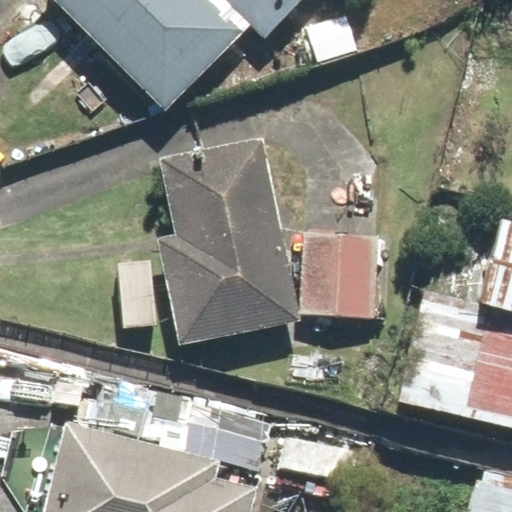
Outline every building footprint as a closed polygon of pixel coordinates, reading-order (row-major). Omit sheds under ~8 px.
[(241,37),(202,0),(42,0),(164,117),(241,37)] [(304,0),(216,0),(262,44),(304,0)] [(258,146),(155,166),(173,259),(156,263),(173,353),(294,330),(258,146)] [(511,232),(492,227),(472,311),(511,320),(511,232)] [(370,321),(374,233),(302,230),(299,318),(370,321)] [(420,298),(393,409),(511,437),(511,320),(472,311),(420,298)] [(245,432),(184,416),(176,445),(237,461),(245,432)] [(59,427),(38,511),(249,511),(254,494),(212,484),(216,467),(59,427)]
